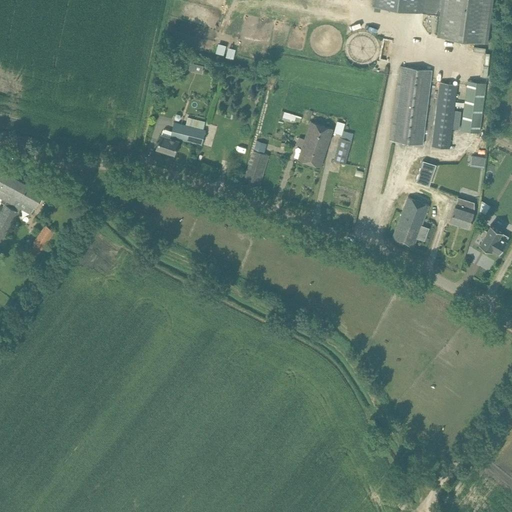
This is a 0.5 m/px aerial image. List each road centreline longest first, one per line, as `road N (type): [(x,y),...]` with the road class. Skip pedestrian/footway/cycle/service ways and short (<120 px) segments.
road 1 (unclassified): [(511,326),(406,264),(247,200),(188,179),(0,142)]
road 2 (unknown): [(344,239),(391,29),(454,55)]
road 3 (unclassified): [(431,511),(432,495),(511,392)]
